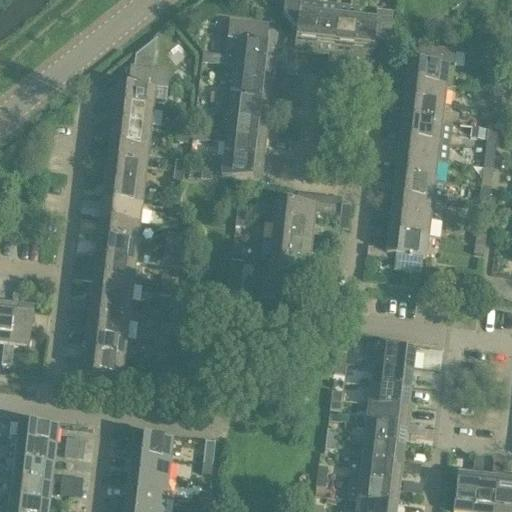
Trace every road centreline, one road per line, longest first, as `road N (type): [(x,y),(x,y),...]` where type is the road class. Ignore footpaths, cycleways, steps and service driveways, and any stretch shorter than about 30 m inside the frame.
road 1 (residential): [(109,418),(216,424),(348,323)]
road 2 (residential): [(364,192),(374,91),(305,84),(294,183)]
road 3 (tertiary): [(0,119),(151,0)]
road 4 (residential): [(64,274),(85,120)]
road 5 (residential): [(47,411),(64,274)]
road 6 (residential): [(348,323),(364,192)]
